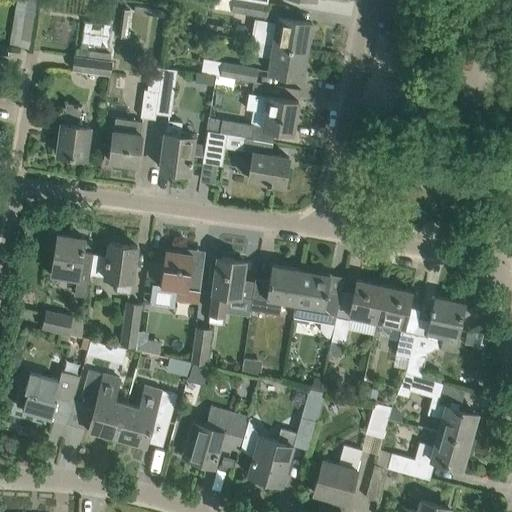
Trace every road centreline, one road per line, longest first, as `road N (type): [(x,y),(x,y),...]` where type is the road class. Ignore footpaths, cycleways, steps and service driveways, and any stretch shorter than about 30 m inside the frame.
road 1 (residential): [(14,188),(321,232)]
road 2 (residential): [(321,232),(495,273),(511,342)]
road 3 (residential): [(321,232),(363,0)]
road 4 (residential): [(203,511),(69,479),(0,478)]
road 5 (residential): [(14,188),(34,53)]
